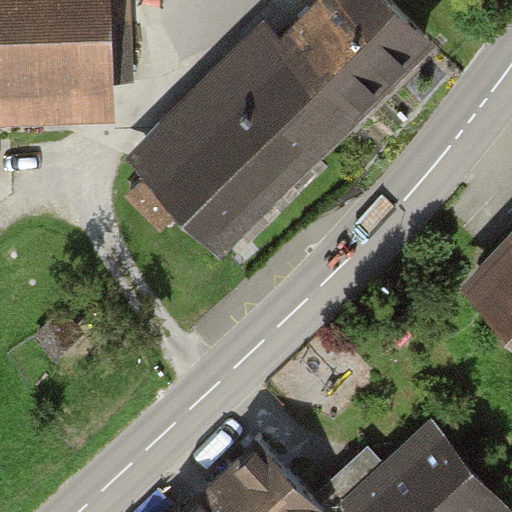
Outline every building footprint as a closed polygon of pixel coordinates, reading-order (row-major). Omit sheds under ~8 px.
[(0,0),(0,103),(108,97),(102,0),(0,0)] [(425,35),(390,0),(299,0),(262,36),(249,22),(111,154),(201,248),(425,35)] [(511,218),(450,285),(511,342),(511,218)] [(492,511),(497,508),(419,422),(332,499),(343,511),(492,511)] [(305,511),(312,505),(246,438),(170,511),(305,511)]
